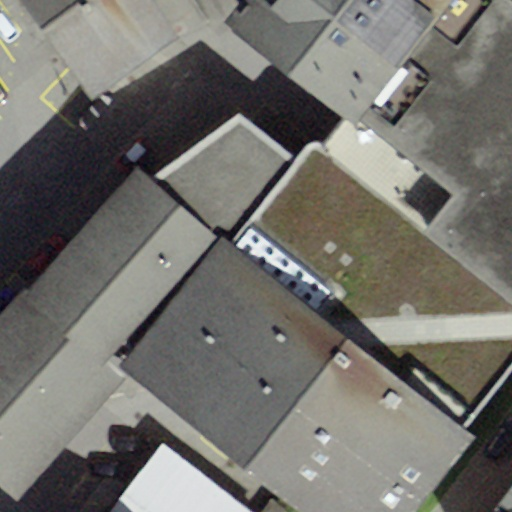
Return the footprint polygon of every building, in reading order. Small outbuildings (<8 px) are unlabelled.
[(22,0),(97,99),(184,29),(159,0),(22,0)] [(241,0),(238,5),(225,21),(344,114),(353,122),(450,0),(241,0)] [(511,0),(450,0),(353,122),(344,114),(332,129),(319,145),(310,141),(297,158),(229,243),(465,429),(511,361),(511,0)] [(137,167),(18,294),(116,366),(219,235),(229,243),(297,158),(241,111),(151,179),(137,167)] [(219,235),(116,366),(125,372),(303,511),(415,511),(475,437),(465,429),(229,243),(219,235)] [(18,294),(0,313),(0,482),(16,497),(125,372),(116,366),(18,294)] [(277,511),(268,505),(263,511),(255,511),(160,441),(106,511),(277,511)] [(511,511),(511,483),(490,511),(511,511)]
